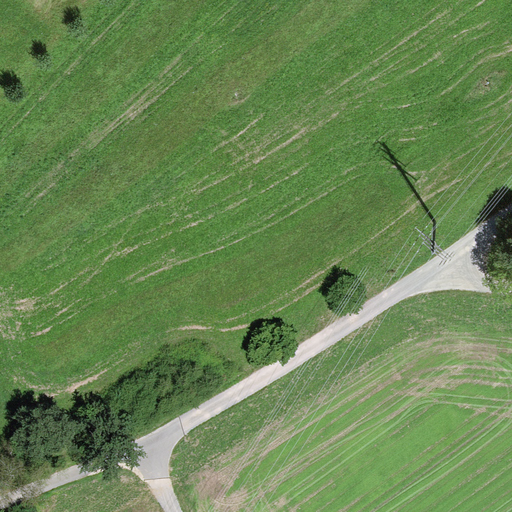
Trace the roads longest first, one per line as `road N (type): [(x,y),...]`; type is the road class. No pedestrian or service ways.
road 1 (track): [(172,511),(140,450),(438,271),(511,287)]
road 2 (residential): [(140,450),(0,503)]
